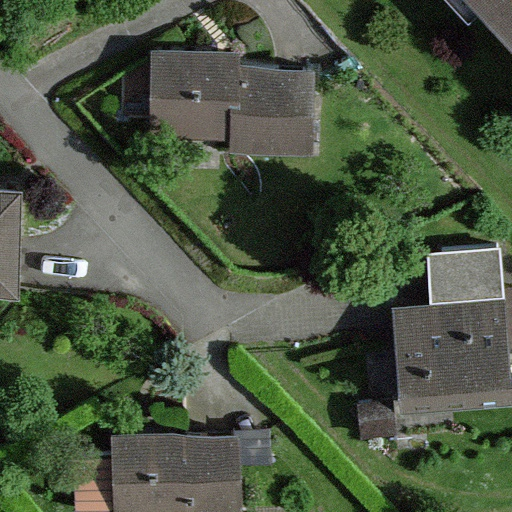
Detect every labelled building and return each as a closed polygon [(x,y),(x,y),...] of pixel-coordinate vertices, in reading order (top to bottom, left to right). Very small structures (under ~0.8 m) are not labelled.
[(511,0),(499,0),(511,13),(511,0)] [(238,52),(155,50),(153,128),(231,130),(231,141),(310,143),(312,65),(237,64),(238,52)] [(36,198),(0,196),(0,302),(33,304),(36,198)] [(446,304),(399,307),(406,400),(508,392),(497,243),(442,247),(446,304)] [(119,434),(119,511),(250,511),(250,432),(119,434)] [(84,462),(86,498),(119,496),(116,460),(84,462)]
